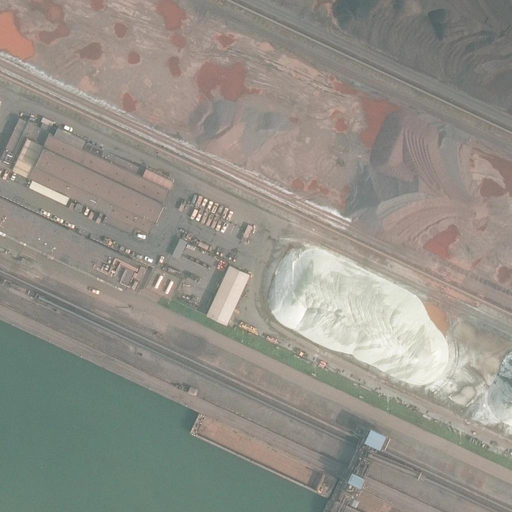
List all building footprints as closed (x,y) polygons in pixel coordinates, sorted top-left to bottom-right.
[(120,72),(139,67),(136,57),(142,56),(140,50),(149,47),(147,43),(134,46),(136,51),(121,55),(123,66),(115,68),(116,72),(120,71),(120,72)] [(19,117),(0,158),(0,165),(11,171),(12,169),(28,176),(107,213),(103,220),(131,233),(135,226),(148,233),(169,188),(166,187),(168,181),(154,175),(154,174),(101,149),(87,142),(84,148),(80,146),(82,140),(60,130),(57,136),(49,132),(51,126),(42,122),(40,127),(33,124),(19,117)] [(0,197),(0,229),(55,255),(55,256),(71,264),(72,263),(126,288),(137,264),(138,262),(84,237),(85,236),(68,228),(68,229),(0,197)] [(180,253),(185,243),(179,240),(174,250),(180,253)] [(228,265),(206,314),(228,324),(250,275),(228,265)]
